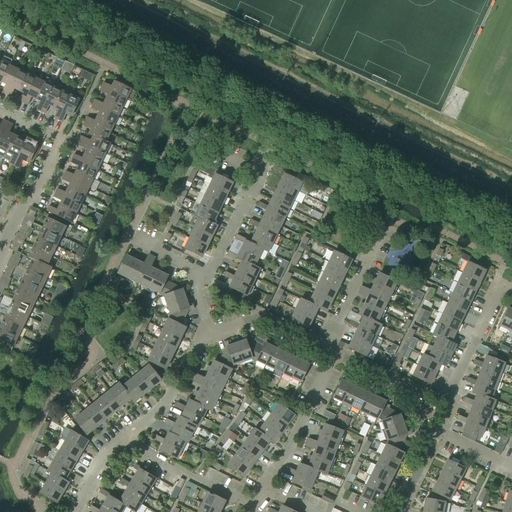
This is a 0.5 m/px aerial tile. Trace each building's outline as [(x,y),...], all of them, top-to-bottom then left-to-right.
[(9,66),(1,62),(0,63),(0,82),(1,83),(9,66)] [(73,66),(67,63),(64,69),(70,72),(73,66)] [(6,95),(18,70),(9,66),(1,83),(5,85),(2,93),(6,95)] [(27,74),(18,70),(6,95),(10,97),(14,89),(18,91),(27,74)] [(89,82),(93,75),(83,71),(79,77),(89,82)] [(27,74),(18,91),(23,93),(19,101),(23,103),(35,78),(27,74)] [(46,77),(44,82),(36,100),(40,102),(36,109),(40,112),(53,87),(54,83),(55,82),(46,77)] [(44,82),(35,78),(23,103),(28,105),(31,98),(36,100),(44,82)] [(111,86),(103,82),(101,87),(126,99),(131,101),(135,92),(131,90),(114,81),(111,86)] [(54,83),(53,87),(40,112),(45,114),(49,106),(53,108),(61,91),(59,90),(61,86),(54,83)] [(105,99),(122,108),(126,99),(101,87),(99,91),(107,95),(105,99)] [(61,91),(53,108),(57,110),(54,118),(58,120),(70,95),(61,91)] [(79,99),(70,95),(58,120),(62,122),(66,114),(71,117),(79,99)] [(93,104),(118,116),(122,108),(105,99),(103,104),(95,100),(93,104)] [(97,117),(114,125),(118,116),(93,104),(91,108),(99,112),(97,117)] [(84,121),(110,134),(114,125),(97,117),(95,121),(87,117),(84,121)] [(111,144),(106,141),(110,134),(84,121),(82,126),(90,129),(88,134),(110,145),(111,144)] [(0,137),(0,149),(6,153),(14,136),(9,133),(13,125),(8,122),(0,137)] [(90,141),(82,137),(80,141),(106,153),(110,145),(88,134),(92,136),(90,141)] [(13,167),(25,141),(14,136),(6,153),(3,159),(9,161),(7,164),(13,167)] [(37,146),(25,141),(13,167),(18,169),(22,161),(28,163),(37,146)] [(80,141),(80,142),(78,145),(86,149),(84,154),(102,162),(106,153),(80,141)] [(113,149),(110,153),(121,158),(123,154),(113,149)] [(82,158),(74,154),(72,158),(98,171),(102,162),(84,154),(82,158)] [(98,171),(72,158),(70,163),(78,167),(76,171),(93,179),(98,171)] [(214,177),(210,185),(227,194),(232,183),(218,176),(220,172),(198,161),(195,167),(214,177)] [(283,176),(280,183),(297,191),(301,183),(284,174),(285,172),(280,170),(278,174),(283,176)] [(76,171),(74,175),(66,171),(63,176),(89,188),(93,179),(76,171)] [(61,180),(69,184),(67,188),(85,197),(89,188),(63,176),(61,180)] [(18,194),(19,192),(22,186),(14,183),(11,190),(18,194)] [(267,185),(266,187),(293,200),(297,191),(280,183),(276,190),(267,185)] [(222,204),(227,194),(210,185),(205,196),(222,204)] [(265,189),(274,194),(272,199),(289,207),(293,200),(266,187),(265,189)] [(65,192),(57,189),(55,193),(81,205),(85,197),(67,188),(65,192)] [(81,205),(55,193),(53,197),(61,201),(59,205),(77,214),(81,205)] [(205,196),(200,205),(218,213),(222,204),(205,196)] [(268,207),(259,202),(258,204),(284,217),(289,207),(272,199),(268,207)] [(257,206),(266,211),(263,217),(280,225),(284,217),(258,204),(257,206)] [(59,205),(57,210),(49,206),(47,211),(72,223),(77,214),(59,205)] [(195,216),(199,218),(216,227),(217,226),(212,224),(218,213),(200,205),(195,216)] [(42,228),(61,237),(66,226),(47,217),(42,228)] [(260,224),(250,220),(250,221),(276,234),(280,225),(263,217),(260,224)] [(199,218),(195,227),(212,236),(216,227),(199,218)] [(248,224),(258,228),(254,235),(271,243),(276,234),(250,221),(248,224)] [(195,227),(190,238),(207,246),(212,236),(195,227)] [(42,228),(37,237),(56,246),(61,237),(42,228)] [(246,239),(236,235),(235,237),(267,253),(271,243),(254,235),(250,243),(245,241),(246,239)] [(33,247),(51,256),(56,246),(37,237),(33,247)] [(234,239),(244,243),(240,250),(259,259),(263,251),(267,253),(235,237),(234,239)] [(207,246),(190,238),(184,249),(201,257),(207,246)] [(306,245),(305,245),(301,243),(297,252),(294,258),(298,260),(306,245)] [(28,257),(32,259),(46,266),(47,265),(51,256),(33,247),(28,257)] [(227,254),(259,270),(259,268),(255,266),(259,259),(240,250),(237,256),(228,252),(227,254)] [(334,252),(329,262),(346,271),(351,260),(334,252)] [(237,270),(255,278),(259,270),(227,254),(226,256),(235,260),(236,259),(242,262),(237,270)] [(460,259),(467,262),(470,257),(463,254),(460,259)] [(148,255),(142,267),(136,264),(128,278),(138,283),(151,257),(148,255)] [(126,256),(117,273),(128,278),(136,264),(135,264),(138,258),(133,256),(132,259),(126,256)] [(149,288),(159,268),(158,268),(155,274),(149,270),(155,258),(151,257),(138,283),(149,288)] [(32,259),(28,269),(46,278),(51,267),(47,265),(46,266),(32,259)] [(283,271),(288,262),(282,260),(278,268),(283,271)] [(329,262),(324,273),(341,281),(346,271),(329,262)] [(467,262),(462,273),(480,282),(485,271),(467,262)] [(159,295),(163,297),(187,288),(186,286),(181,288),(182,289),(181,289),(165,281),(167,276),(162,273),(163,270),(159,268),(149,288),(158,293),(159,295)] [(23,279),(41,288),(46,278),(28,269),(23,279)] [(232,280),(250,289),(255,278),(237,270),(234,276),(225,272),(223,276),(232,280)] [(319,283),(336,291),(341,281),(324,273),(319,283)] [(376,279),(373,278),(371,283),(391,292),(396,282),(379,273),(376,279)] [(457,283),(475,291),(480,282),(462,273),(457,283)] [(23,279),(18,288),(37,297),(41,288),(23,279)] [(229,287),(246,296),(250,289),(232,280),(229,287)] [(319,283),(314,293),(331,301),(336,291),(319,283)] [(359,290),(386,302),(391,292),(371,283),(376,286),(373,292),(361,286),(359,290)] [(457,283),(452,293),(470,302),(475,291),(457,283)] [(37,297),(18,288),(13,298),(32,307),(37,297)] [(163,297),(166,306),(185,300),(183,292),(188,290),(187,288),(163,297)] [(386,302),(359,290),(358,293),(370,299),(367,305),(381,313),(386,302)] [(300,299),(317,308),(326,312),(331,301),(314,293),(309,302),(301,298),(300,299)] [(447,304),(465,313),(470,302),(452,293),(447,304)] [(13,298),(9,308),(27,317),(32,307),(13,298)] [(300,299),(295,309),(313,318),(317,308),(300,299)] [(185,328),(184,327),(180,325),(184,318),(188,309),(189,309),(189,310),(194,308),(192,304),(187,306),(185,300),(166,306),(169,314),(167,319),(185,328)] [(362,309),(359,314),(381,325),(376,322),(381,313),(367,305),(361,303),(358,308),(362,309)] [(499,326),(509,330),(511,323),(511,310),(510,310),(511,306),(511,304),(509,303),(506,308),(508,309),(499,326)] [(447,304),(442,314),(460,322),(465,313),(447,304)] [(4,318),(22,327),(27,317),(9,308),(4,318)] [(313,318),(295,309),(290,320),(307,329),(313,318)] [(375,336),(381,325),(359,314),(359,315),(363,317),(359,325),(350,321),(349,323),(375,336)] [(460,322),(442,314),(437,324),(455,333),(460,322)] [(4,318),(0,325),(0,327),(18,336),(22,327),(4,318)] [(167,319),(162,329),(180,338),(185,328),(167,319)] [(345,344),(343,348),(347,350),(348,348),(365,357),(375,336),(349,323),(348,325),(357,329),(349,346),(345,344)] [(437,324),(432,334),(455,345),(456,345),(450,342),(455,333),(437,324)] [(18,336),(0,327),(0,340),(13,347),(18,336)] [(157,339),(175,348),(180,338),(162,329),(157,339)] [(455,345),(432,334),(432,335),(437,337),(432,347),(450,356),(455,345)] [(253,359),(257,361),(268,339),(265,338),(264,341),(263,342),(265,343),(262,348),(245,340),(247,340),(246,335),(241,336),(243,341),(229,346),(227,341),(226,342),(234,366),(253,359)] [(257,338),(254,343),(261,347),(263,342),(264,341),(257,338)] [(157,339),(152,350),(170,359),(175,348),(157,339)] [(257,361),(265,365),(274,348),(267,345),(270,340),(268,339),(257,361)] [(234,366),(226,342),(223,342),(225,347),(226,347),(227,347),(219,364),(214,361),(211,367),(208,365),(205,370),(227,380),(232,370),(234,366)] [(265,365),(274,369),(287,343),(285,342),(280,351),(274,348),(265,365)] [(274,369),(283,374),(291,356),(284,353),(289,344),(287,343),(274,369)] [(477,352),(486,356),(489,349),(480,345),(477,352)] [(423,354),(423,355),(446,366),(450,356),(432,347),(428,356),(423,354)] [(152,350),(147,360),(165,369),(170,359),(152,350)] [(283,374),(292,378),(305,351),(302,350),(298,359),(291,356),(283,374)] [(305,351),(292,378),(300,382),(309,365),(302,361),(306,352),(305,351)] [(423,355),(417,365),(435,374),(440,364),(445,367),(446,366),(423,355)] [(486,356),(483,363),(474,360),(473,362),(501,373),(505,363),(486,356)] [(125,362),(122,358),(116,362),(119,366),(125,362)] [(139,372),(152,387),(161,380),(153,371),(159,366),(165,369),(147,360),(147,361),(150,363),(149,364),(148,364),(139,372)] [(114,370),(119,366),(116,362),(111,367),(114,370)] [(482,368),(479,374),(498,382),(501,373),(473,362),(472,364),(482,368)] [(435,374),(417,365),(412,376),(430,384),(435,374)] [(90,378),(96,373),(93,369),(87,374),(90,378)] [(222,390),(227,380),(205,370),(211,373),(208,380),(196,374),(195,376),(222,390)] [(139,372),(130,379),(143,395),(152,387),(139,372)] [(494,391),(498,382),(479,374),(476,381),(467,378),(466,380),(494,391)] [(333,399),(342,403),(355,376),(353,375),(348,384),(341,380),(333,399)] [(217,401),(222,390),(195,376),(192,381),(205,387),(201,393),(217,401)] [(342,403),(350,407),(359,389),(353,386),(357,377),(355,376),(342,403)] [(83,383),(80,379),(75,383),(78,387),(83,383)] [(119,382),(118,383),(130,399),(134,402),(143,395),(130,379),(122,386),(119,382)] [(491,399),(494,391),(466,380),(465,382),(475,386),(472,392),(496,401),(496,400),(491,399)] [(72,392),(78,387),(75,383),(69,388),(72,392)] [(110,389),(123,405),(130,399),(118,383),(110,389)] [(350,407),(359,411),(372,384),(370,383),(366,392),(359,389),(350,407)] [(359,411),(367,416),(376,397),(370,394),(374,385),(372,384),(359,411)] [(110,389),(99,398),(112,414),(123,405),(110,389)] [(212,411),(217,401),(201,393),(196,390),(193,395),(196,397),(194,402),(212,411)] [(249,396),(253,399),(257,394),(252,391),(249,396)] [(464,397),(464,399),(492,410),(496,401),(472,392),(472,393),(476,395),(474,401),(464,397)] [(60,402),(65,398),(62,394),(57,399),(60,402)] [(248,405),(253,399),(249,396),(244,402),(248,405)] [(367,416),(376,420),(387,397),(385,396),(383,400),(376,397),(367,416)] [(384,431),(403,425),(401,417),(406,416),(404,411),(399,413),(400,415),(388,409),(389,406),(384,404),(385,402),(387,402),(389,398),(387,397),(376,420),(381,422),(384,431)] [(92,404),(105,420),(112,414),(99,398),(92,404)] [(472,405),(470,412),(489,419),(492,410),(464,399),(463,402),(472,405)] [(212,411),(194,402),(189,400),(186,407),(177,403),(176,405),(203,418),(207,410),(211,412),(212,411)] [(277,403),(271,412),(287,424),(294,415),(277,403)] [(92,404),(83,412),(95,427),(105,420),(92,404)] [(199,426),(203,418),(176,405),(175,407),(184,411),(181,417),(199,426)] [(246,414),(242,411),(237,417),(242,420),(246,414)] [(83,412),(73,419),(86,435),(95,427),(83,412)] [(263,422),(280,435),(287,424),(271,412),(263,422)] [(485,429),(489,419),(470,412),(467,419),(458,415),(457,418),(485,429)] [(198,428),(199,426),(181,417),(179,416),(175,423),(166,419),(165,421),(193,434),(196,427),(198,428)] [(237,417),(233,423),(237,426),(242,420),(237,417)] [(482,438),(485,429),(457,418),(456,420),(466,423),(463,430),(463,431),(476,436),(482,438)] [(189,443),(193,434),(165,421),(164,423),(173,427),(170,434),(189,443)] [(254,428),(253,429),(273,443),(280,435),(263,422),(258,430),(254,428)] [(322,430),(319,429),(317,434),(339,443),(343,431),(324,424),(322,430)] [(385,444),(385,445),(403,453),(404,453),(398,450),(406,434),(407,435),(412,434),(410,429),(405,431),(403,425),(384,431),(387,440),(385,444)] [(224,435),(228,439),(232,433),(232,434),(235,429),(231,426),(224,435)] [(42,436),(45,430),(41,428),(38,434),(36,438),(40,440),(42,436)] [(253,429),(247,438),(263,450),(269,441),(273,444),(273,443),(253,429)] [(70,431),(64,441),(81,452),(88,441),(70,431)] [(463,431),(461,436),(474,442),(476,436),(463,431)] [(189,443),(170,434),(168,433),(165,440),(156,435),(155,437),(182,450),(186,443),(188,444),(189,443)] [(317,443),(307,439),(306,442),(335,453),(339,443),(317,434),(320,436),(317,443)] [(224,444),(228,439),(224,435),(220,441),(224,444)] [(178,460),(182,450),(155,437),(154,439),(163,444),(159,451),(178,460)] [(34,442),(31,448),(36,450),(38,444),(40,440),(36,438),(34,442)] [(240,447),(256,459),(263,450),(247,438),(240,447)] [(368,449),(371,450),(374,444),(371,443),(366,440),(363,447),(368,449)] [(64,441),(59,450),(76,461),(81,452),(64,441)] [(315,457),(309,455),(309,456),(331,464),(335,453),(306,442),(305,446),(318,451),(315,457)] [(380,455),(398,464),(403,453),(385,445),(380,455)] [(240,447),(233,456),(250,468),(256,459),(240,447)] [(214,457),(219,451),(214,448),(210,454),(214,457)] [(52,460),(70,471),(76,461),(59,450),(52,460)] [(380,455),(375,465),(393,474),(398,464),(380,455)] [(235,472),(243,478),(250,468),(233,456),(226,466),(235,472)] [(307,461),(310,462),(308,468),(327,475),(331,464),(309,456),(307,461)] [(52,460),(47,470),(64,480),(70,471),(52,460)] [(465,469),(447,460),(442,471),(460,479),(465,469)] [(216,463),(213,467),(218,472),(221,468),(216,463)] [(296,471),(287,467),(286,470),(314,480),(318,472),(326,476),(327,475),(308,468),(299,464),(296,471)] [(156,479),(139,469),(140,467),(135,465),(133,468),(137,471),(134,477),(151,488),(156,479)] [(371,475),(388,484),(393,474),(375,465),(371,472),(372,473),(371,475)] [(50,474),(45,482),(63,492),(68,483),(64,480),(47,470),(46,471),(50,474)] [(295,475),(292,483),(311,490),(314,480),(286,470),(285,471),(295,475)] [(437,481),(455,489),(460,479),(442,471),(437,481)] [(371,475),(366,486),(383,494),(388,484),(371,475)] [(130,484),(121,478),(120,480),(146,496),(151,488),(134,477),(130,484)] [(184,480),(180,478),(175,486),(180,489),(184,480)] [(119,482),(127,488),(124,493),(141,504),(146,496),(120,480),(119,482)] [(432,492),(450,500),(455,489),(437,481),(432,492)] [(45,482),(39,493),(56,503),(63,492),(45,482)] [(186,496),(190,498),(196,486),(187,482),(182,494),(186,496)] [(175,500),(180,489),(175,486),(170,497),(175,500)] [(361,497),(378,505),(383,494),(366,486),(361,497)] [(219,511),(225,501),(207,492),(202,504),(219,511)] [(427,493),(425,499),(423,510),(433,511),(443,511),(446,499),(428,492),(427,493)] [(136,511),(141,504),(124,493),(119,502),(131,509),(135,511),(136,511)] [(324,493),(321,499),(332,505),(335,499),(324,493)] [(477,500),(477,501),(475,504),(478,506),(483,508),(484,508),(486,504),(481,503),(484,496),(480,494),(477,500)] [(108,496),(107,498),(104,504),(116,511),(129,511),(131,509),(119,502),(108,496)] [(511,511),(511,503),(505,502),(501,511),(511,511)] [(172,511),(178,511),(181,506),(176,503),(172,511)]
